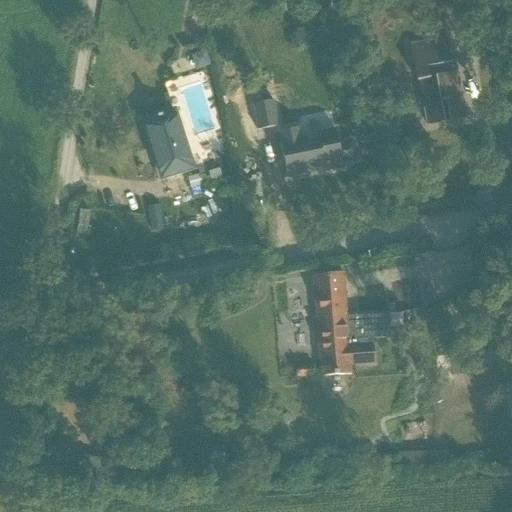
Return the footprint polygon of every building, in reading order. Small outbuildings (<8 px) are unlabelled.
[(416,126),(465,117),(451,34),(402,43),(416,126)] [(315,91),(334,77),(321,59),(302,74),(315,91)] [(155,117),(172,180),(199,173),(181,110),(155,117)] [(307,130),(290,133),(298,177),(356,167),(350,131),(308,138),(307,130)] [(318,378),(353,376),(352,367),(375,366),(374,340),(348,341),(345,273),(312,275),(318,378)]
